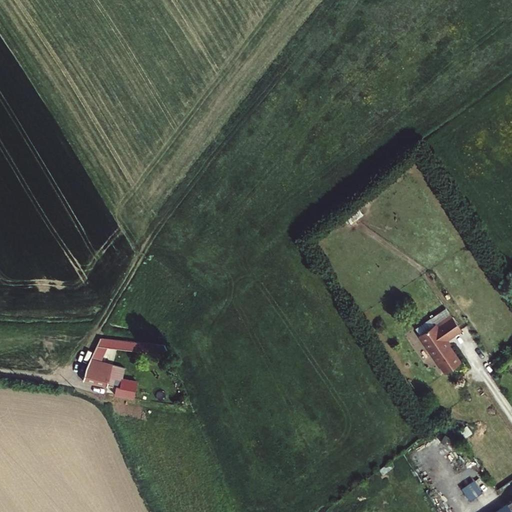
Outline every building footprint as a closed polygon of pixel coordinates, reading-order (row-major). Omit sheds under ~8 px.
[(431,330),(415,340),(417,343),(433,333),(431,330)] [(415,340),(400,350),(424,389),(440,379),(425,357),(441,346),(433,333),(417,343),(415,340)] [(101,339),(87,368),(83,382),(107,387),(108,386),(113,387),(118,366),(98,362),(104,347),(169,355),(166,346),(101,339)] [(117,382),(115,395),(120,396),(133,398),(136,385),(117,382)] [(477,479),(464,487),(472,499),(485,491),(477,479)] [(511,511),(511,508),(508,503),(494,511),(511,511)]
